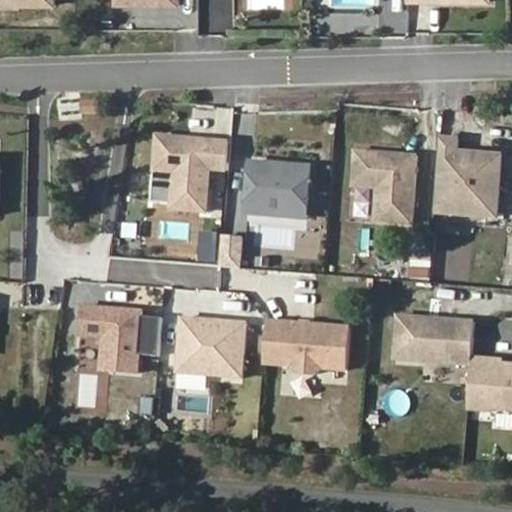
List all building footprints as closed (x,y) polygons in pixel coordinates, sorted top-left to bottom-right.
[(214,140),(158,135),(155,170),(177,172),(174,207),(208,210),(214,140)] [(459,138),(441,137),(435,211),(498,216),(503,155),(458,151),(459,138)] [(418,155),(357,151),(354,185),(378,187),(375,220),(413,223),(418,155)] [(312,166),(252,161),(248,212),(293,216),(295,200),(309,201),(312,166)] [(248,237),(223,236),(221,266),(246,268),(248,237)] [(145,311),(82,306),(80,335),(106,337),(103,369),(139,372),(145,311)] [(473,357),(476,321),(399,315),(396,358),(472,364),(473,357)] [(249,322),(183,317),(180,366),(210,368),(209,374),(245,377),(249,322)] [(351,328),(287,322),(283,364),(293,365),(299,372),(316,373),(323,367),(348,369),(351,328)] [(491,358),(473,357),(472,364),(469,408),(494,410),(494,407),(511,408),(511,363),(491,362),(491,358)]
